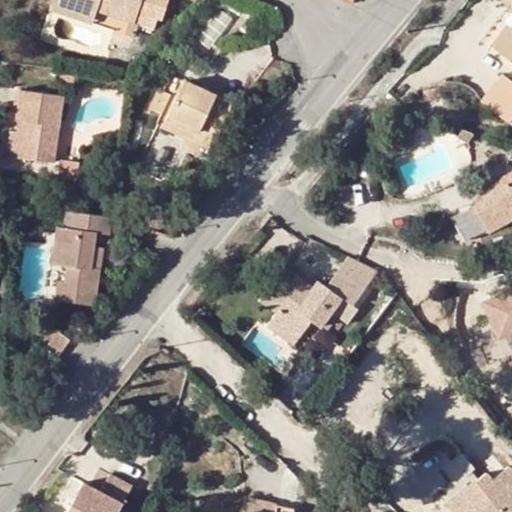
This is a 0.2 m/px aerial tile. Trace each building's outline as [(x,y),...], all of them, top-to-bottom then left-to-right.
[(96,11),(60,0),(53,0),(50,10),(92,24),(96,11)] [(98,4),(136,16),(141,0),(60,0),(96,11),(98,4)] [(168,0),(141,0),(136,16),(135,21),(154,28),(158,16),(163,18),(168,0)] [(98,4),(96,11),(134,24),(135,21),(136,16),(98,4)] [(503,38),(499,35),(490,47),(511,63),(511,7),(509,12),(511,14),(511,26),(511,28),(503,38)] [(506,25),(499,35),(503,38),(511,28),(506,25)] [(511,79),(506,75),(483,103),(510,124),(511,122),(511,79)] [(232,104),(170,76),(163,92),(160,90),(146,122),(211,151),(232,104)] [(16,121),(18,122),(25,123),(23,136),(20,159),(54,163),(63,96),(20,91),(16,121)] [(265,102),(247,91),(239,103),(257,115),(265,102)] [(80,164),(63,163),(62,178),(78,179),(80,164)] [(511,206),(511,182),(508,184),(504,176),(493,182),(474,206),(487,231),(511,218),(511,206),(511,207),(511,206)] [(487,231),(474,206),(473,206),(451,219),(467,247),(489,234),(487,231)] [(94,305),(99,270),(92,270),(95,246),(103,247),(105,234),(108,234),(110,218),(65,211),(62,227),(56,227),(51,264),(66,266),(64,282),(58,281),(55,300),(94,305)] [(511,221),(511,218),(487,231),(489,234),(511,221)] [(99,270),(103,247),(95,246),(92,270),(99,270)] [(285,266),(263,296),(259,301),(277,315),(269,327),(294,345),(312,321),(320,328),(333,311),(336,307),(343,299),(348,303),(352,305),(374,275),(370,270),(346,259),(326,286),(318,281),(313,286),(285,266)] [(511,286),(483,297),(498,337),(511,332),(511,286)] [(336,307),(338,308),(348,303),(343,299),(336,307)] [(352,305),(348,303),(338,308),(335,313),(350,324),(359,311),(352,305)] [(69,321),(53,340),(65,350),(80,330),(69,321)] [(382,379),(375,381),(376,388),(384,387),(382,379)] [(485,473),(447,506),(451,511),(511,511),(511,472),(508,467),(491,481),(485,473)] [(116,511),(131,485),(110,474),(100,491),(84,482),(68,511),(116,511)]
